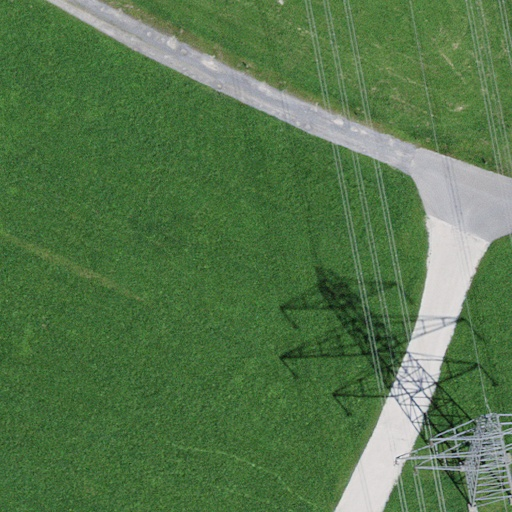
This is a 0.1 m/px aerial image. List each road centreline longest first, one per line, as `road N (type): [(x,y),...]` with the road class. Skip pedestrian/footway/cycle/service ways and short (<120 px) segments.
road 1 (track): [(80,0),(239,89),(406,143),(511,190)]
road 2 (track): [(490,181),(357,511)]
